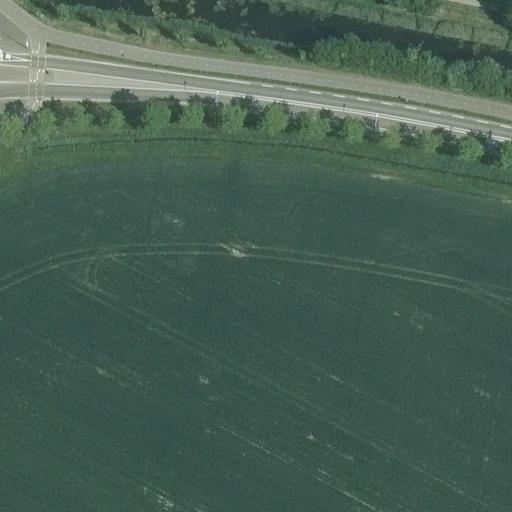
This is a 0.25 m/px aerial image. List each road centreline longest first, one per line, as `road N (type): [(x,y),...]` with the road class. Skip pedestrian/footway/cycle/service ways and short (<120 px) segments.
road 1 (primary): [(511,144),(160,88)]
road 2 (primary): [(160,88),(0,59)]
road 3 (primary): [(0,92),(160,88)]
